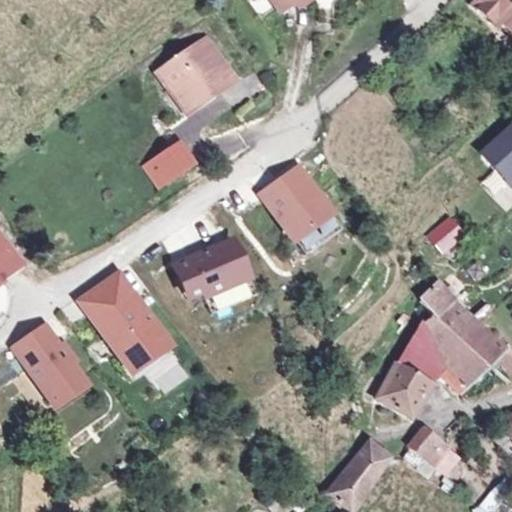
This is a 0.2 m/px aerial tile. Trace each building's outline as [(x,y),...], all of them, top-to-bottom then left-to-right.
[(511,0),(467,0),(462,5),(487,32),(494,25),(505,37),(511,30),(511,0)] [(218,71),(195,37),(178,48),(173,39),(141,61),(154,81),(163,75),(174,92),(197,76),(201,83),(218,71)] [(169,105),(201,83),(197,76),(174,92),(163,75),(154,81),(169,105)] [(511,116),(475,148),(506,186),(511,181),(511,116)] [(293,166),(255,192),(287,237),(325,211),(293,166)] [(492,197),(505,187),(491,171),(478,181),(492,197)] [(459,234),(445,218),(424,236),(438,252),(459,234)] [(0,277),(20,263),(0,236),(0,277)] [(229,236),(165,263),(180,296),(197,289),(200,296),(246,277),(229,236)] [(115,270),(74,299),(124,370),(165,342),(115,270)] [(502,362),(429,273),(406,294),(420,315),(353,378),(378,407),(419,370),(443,395),(477,363),(487,375),(502,362)] [(43,324),(8,346),(47,406),(82,384),(43,324)] [(157,395),(187,382),(174,353),(144,366),(157,395)] [(511,423),(511,416),(502,403),(474,426),(487,442),(511,423)] [(394,434),(390,430),(372,445),(391,465),(411,452),(394,434)] [(506,511),(511,504),(511,493),(494,481),(472,511),(506,511)] [(325,502),(313,508),(314,511),(346,511),(344,506),(331,510),(325,502)]
